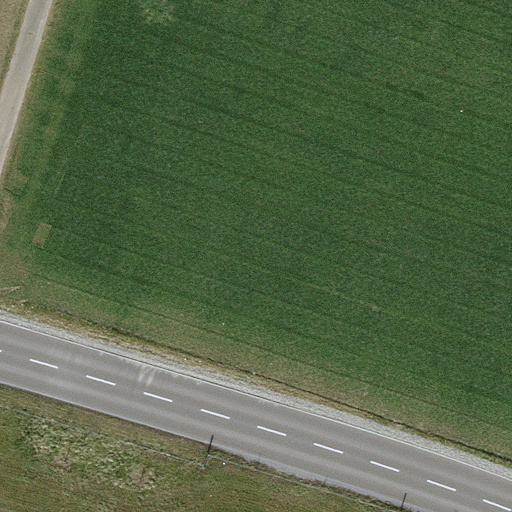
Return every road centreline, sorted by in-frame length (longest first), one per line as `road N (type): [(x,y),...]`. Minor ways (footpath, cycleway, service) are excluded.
road 1 (tertiary): [(0,350),(511,510)]
road 2 (track): [(43,0),(0,143)]
